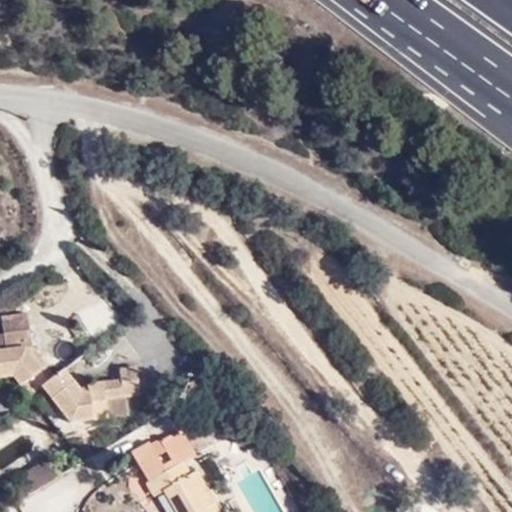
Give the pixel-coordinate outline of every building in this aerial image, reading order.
[(27,378),(32,385),(43,377),(58,366),(45,349),(38,352),(30,304),(3,308),(7,339),(0,339),(0,372),(13,370),(22,381),(27,378)] [(66,359),(58,366),(43,377),(71,416),(109,410),(107,393),(126,390),(142,388),(138,356),(119,358),(120,371),(93,374),(94,383),(84,384),(66,359)] [(107,393),(109,410),(128,408),(126,390),(107,393)] [(132,445),(152,475),(155,472),(164,486),(180,511),(225,511),(228,510),(199,463),(193,467),(187,456),(198,447),(184,423),(153,436),(151,433),(132,445)] [(19,470),(29,486),(60,467),(50,451),(19,470)] [(156,491),(164,486),(155,472),(152,475),(147,478),(156,491)]
